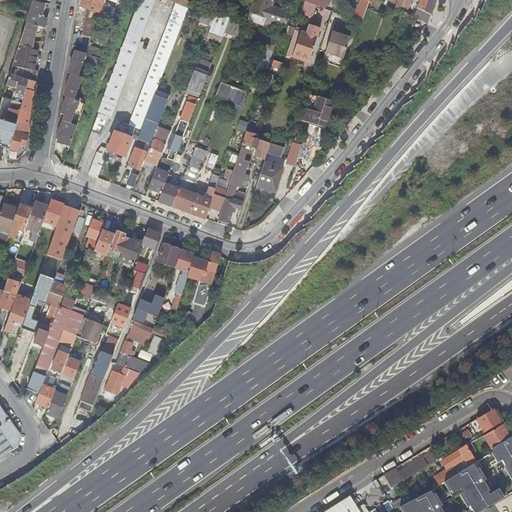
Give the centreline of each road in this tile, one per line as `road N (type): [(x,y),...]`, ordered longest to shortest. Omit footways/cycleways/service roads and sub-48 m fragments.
road 1 (motorway): [(511,18),(239,328),(118,444),(107,481)]
road 2 (unclassified): [(37,171),(171,225),(256,246),(410,72),(461,0)]
road 3 (motorway): [(511,191),(107,481)]
road 4 (motorway): [(133,511),(511,245)]
road 5 (motorway): [(297,441),(511,272)]
road 6 (motorway): [(297,441),(511,300)]
road 7 (residential): [(511,404),(494,394),(300,511)]
road 8 (residential): [(68,0),(37,171)]
road 9 (motorway): [(198,511),(297,441)]
road 10 (unknown): [(171,225),(122,335)]
